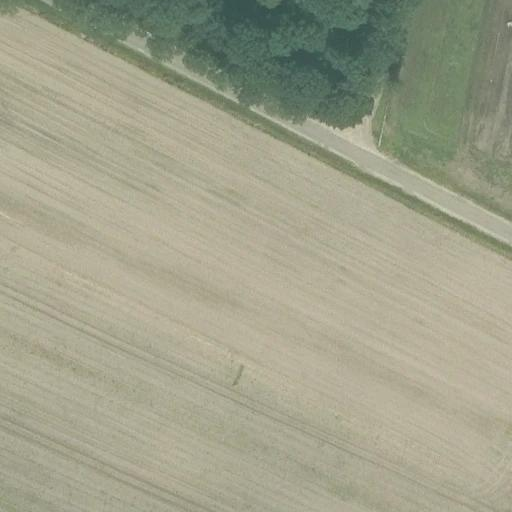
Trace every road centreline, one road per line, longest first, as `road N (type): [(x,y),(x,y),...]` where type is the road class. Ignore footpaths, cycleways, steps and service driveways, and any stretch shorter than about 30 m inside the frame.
road 1 (unclassified): [(511,235),(58,0)]
road 2 (track): [(345,148),(380,67),(395,0)]
